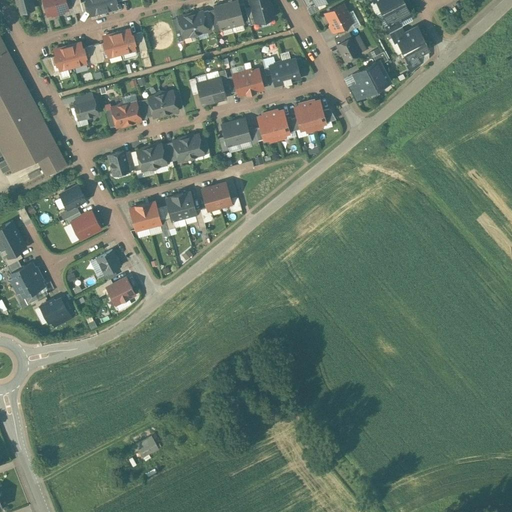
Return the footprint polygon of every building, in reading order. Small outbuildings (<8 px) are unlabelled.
[(33,8),(31,0),(16,0),(18,3),(20,3),(22,11),(33,8)] [(43,0),(47,13),(52,12),(52,14),(58,12),(54,0),(43,0)] [(54,0),(58,12),(64,11),(63,9),(68,8),(65,0),(54,0)] [(80,0),(71,0),(75,12),(83,10),(87,9),(85,0),(81,1),(80,0)] [(103,10),(100,0),(85,0),(87,9),(88,8),(90,14),(103,10)] [(100,0),(103,10),(117,7),(115,1),(117,1),(116,0),(100,0)] [(237,0),(233,0),(226,2),(232,25),(243,22),(243,21),(239,4),(237,0)] [(270,1),(267,0),(249,0),(251,6),(256,21),(274,16),(270,1)] [(376,0),(382,11),(402,0),(376,0)] [(403,0),(402,0),(382,11),(388,22),(389,23),(396,19),(397,21),(398,20),(411,14),(403,0)] [(226,2),(214,5),(215,9),(220,26),(220,28),(232,25),(226,2)] [(249,19),(244,2),(239,4),(243,21),(249,19)] [(343,3),(325,12),(334,30),(335,29),(351,21),(352,21),(343,3)] [(256,21),(251,6),(246,7),(249,20),(250,24),(257,22),(256,21)] [(203,9),(190,13),(196,33),(208,30),(208,28),(203,11),(203,9)] [(209,11),(209,9),(203,11),(208,28),(214,27),(209,11)] [(220,26),(215,9),(209,11),(214,27),(220,26)] [(196,33),(190,13),(178,16),(181,28),(183,37),(196,33)] [(397,21),(396,19),(389,23),(388,22),(386,24),(390,32),(401,26),(398,20),(397,21)] [(351,21),(335,29),(339,36),(349,31),(355,27),(351,21)] [(404,32),(403,32),(404,34),(396,38),(397,39),(403,50),(424,39),(417,25),(404,32)] [(401,26),(390,32),(394,40),(397,39),(396,38),(404,34),(403,32),(404,32),(401,26)] [(130,28),(116,32),(122,52),(135,48),(133,43),(135,42),(133,34),(131,34),(130,28)] [(181,28),(175,29),(178,41),(184,39),(183,37),(181,28)] [(147,48),(142,31),(135,33),(138,41),(140,48),(142,49),(147,48)] [(339,36),(334,38),(337,43),(351,36),(349,31),(339,36)] [(116,32),(103,36),(105,41),(103,42),(105,50),(107,50),(108,56),(122,52),(116,32)] [(0,36),(0,146),(12,170),(37,157),(46,174),(66,163),(0,36)] [(337,43),(345,59),(360,52),(351,36),(337,43)] [(424,39),(403,50),(408,61),(417,57),(416,54),(428,48),(424,39)] [(81,42),(67,45),(73,65),(86,62),(85,56),(86,55),(84,47),(82,47),(81,42)] [(100,42),(93,44),(98,61),(103,60),(104,57),(103,51),(100,43),(100,42)] [(93,44),(87,46),(89,55),(91,61),(94,63),(98,61),(93,44)] [(67,45),(54,49),(56,55),(54,55),(57,64),(58,63),(60,69),(73,65),(67,45)] [(383,50),(373,56),(376,61),(379,59),(381,63),(388,59),(383,50)] [(51,56),(42,58),(51,74),(54,73),(56,71),(51,56)] [(408,61),(406,62),(411,71),(420,62),(417,57),(408,61)] [(289,58),(282,60),(288,82),(291,81),(291,80),(300,77),(295,58),(289,60),(289,58)] [(381,63),(379,59),(376,61),(371,63),(371,64),(366,67),(376,87),(382,84),(390,80),(381,63)] [(282,60),(275,62),(275,64),(270,65),(272,73),(275,84),(284,82),(284,83),(288,82),(282,60)] [(366,67),(360,70),(360,69),(352,73),(356,81),(363,94),(364,94),(371,90),(376,87),(366,67)] [(227,76),(225,68),(218,70),(219,76),(220,76),(223,86),(229,84),(227,76)] [(258,68),(252,70),(252,68),(245,70),(251,92),(255,91),(254,90),(263,87),(263,85),(260,74),(258,68)] [(245,70),(238,72),(239,73),(233,75),(237,90),(238,94),(247,92),(247,93),(251,92),(245,70)] [(265,73),(260,74),(263,85),(268,84),(266,74),(265,73)] [(233,75),(227,76),(229,84),(231,92),(237,90),(233,75)] [(219,76),(208,79),(214,101),(226,97),(223,86),(220,76),(219,76)] [(208,79),(197,82),(202,104),(214,101),(208,79)] [(356,81),(350,85),(357,99),(364,95),(364,94),(363,94),(356,81)] [(173,89),(160,92),(166,113),(178,109),(175,96),(173,90),(173,89)] [(92,91),(74,96),(76,102),(93,97),(92,91)] [(160,92),(148,96),(150,103),(153,116),(166,113),(160,92)] [(76,102),(74,102),(78,118),(98,113),(93,97),(76,102)] [(136,99),(123,102),(129,123),(141,119),(138,106),(136,100),(136,99)] [(319,99),(313,101),(313,99),(306,100),(314,128),(321,126),(319,123),(325,121),(322,109),(319,99)] [(306,100),(299,102),(300,104),(294,106),(297,116),(300,128),(306,126),(307,130),(314,128),(306,100)] [(123,102),(111,106),(111,107),(116,125),(116,126),(129,123),(123,102)] [(111,107),(105,109),(110,126),(116,125),(111,107)] [(330,107),(322,109),(325,121),(336,118),(330,107)] [(283,109),(277,111),(276,109),(270,110),(277,138),(284,136),(283,133),(289,131),(285,119),(283,109)] [(270,110),(263,112),(263,114),(258,116),(260,126),(264,138),(269,136),(270,140),(277,138),(270,110)] [(297,116),(291,118),(294,129),(300,128),(297,116)] [(244,117),(233,120),(239,142),(250,138),(248,129),(244,117)] [(291,118),(285,119),(289,131),(294,129),(291,118)] [(233,120),(221,123),(224,135),(227,145),(228,145),(239,142),(233,120)] [(260,126),(255,128),(258,139),(264,138),(260,126)] [(254,127),(248,129),(250,138),(251,144),(259,142),(258,139),(255,128),(254,127)] [(198,132),(185,136),(191,156),(203,153),(203,151),(198,134),(198,132)] [(204,132),(198,134),(203,151),(209,150),(204,132)] [(224,135),(218,137),(221,151),(229,149),(228,145),(227,145),(224,135)] [(185,136),(173,139),(173,141),(178,158),(178,160),(191,156),(185,136)] [(178,158),(173,141),(167,142),(172,160),(178,158)] [(161,142),(149,146),(154,166),(167,163),(166,161),(162,144),(161,142)] [(167,142),(162,144),(166,161),(172,160),(167,142)] [(149,146),(136,149),(140,162),(141,168),(142,169),(154,166),(149,146)] [(124,152),(124,150),(108,154),(113,174),(129,169),(124,152)] [(134,164),(130,150),(124,152),(129,169),(135,168),(134,164)] [(225,181),(213,185),(219,206),(231,203),(232,202),(230,198),(225,181)] [(78,184),(60,194),(68,208),(76,204),(85,198),(78,184)] [(213,185),(201,188),(207,206),(207,209),(208,209),(219,206),(213,185)] [(190,191),(183,193),(183,192),(178,193),(184,216),(195,213),(196,213),(195,209),(190,191)] [(178,193),(172,195),(173,196),(166,198),(171,215),(172,219),(173,219),(184,216),(178,193)] [(238,196),(230,198),(232,202),(231,203),(233,211),(241,208),(238,196)] [(154,201),(146,203),(145,202),(142,203),(148,225),(160,222),(159,218),(154,201)] [(148,225),(142,203),(139,204),(139,205),(130,207),(136,229),(148,225)] [(79,211),(76,204),(68,208),(61,211),(62,214),(69,210),(72,215),(79,211)] [(24,206),(17,209),(23,221),(30,217),(24,206)] [(207,206),(201,208),(204,221),(211,219),(208,209),(207,209),(207,206)] [(200,208),(195,209),(196,213),(195,213),(199,227),(205,225),(204,221),(201,208),(200,208)] [(69,210),(62,214),(64,218),(65,218),(72,215),(69,210)] [(72,215),(65,218),(68,224),(72,222),(71,221),(82,216),(79,211),(72,215)] [(82,216),(71,221),(72,222),(80,237),(100,227),(92,211),(82,216)] [(171,215),(165,217),(168,228),(175,227),(173,219),(172,219),(171,215)] [(165,217),(159,218),(160,222),(163,236),(170,234),(168,228),(165,217)] [(5,224),(0,226),(0,243),(19,233),(15,226),(13,227),(10,221),(5,224)] [(19,233),(0,243),(0,249),(0,250),(2,253),(5,252),(7,256),(19,250),(24,247),(21,242),(23,241),(19,233)] [(112,249),(97,257),(105,273),(120,265),(112,249)] [(19,250),(7,256),(11,263),(18,259),(22,257),(19,250)] [(11,263),(7,264),(11,272),(22,267),(18,259),(11,263)] [(22,267),(11,272),(14,278),(11,279),(14,286),(39,272),(36,266),(34,267),(32,262),(22,267)] [(39,272),(14,286),(17,292),(21,290),(23,295),(34,290),(44,285),(41,279),(43,278),(39,272)] [(113,283),(106,287),(115,303),(135,293),(126,277),(113,283)] [(100,295),(105,293),(103,289),(106,287),(113,283),(111,278),(95,286),(100,295)] [(34,290),(23,295),(27,303),(38,298),(34,290)] [(54,297),(40,305),(49,321),(51,320),(65,313),(62,307),(65,306),(60,296),(54,299),(54,297)] [(65,313),(51,320),(54,326),(69,318),(65,313)] [(162,447),(153,433),(142,441),(149,454),(162,447)] [(143,457),(148,454),(145,448),(140,451),(143,457)]
